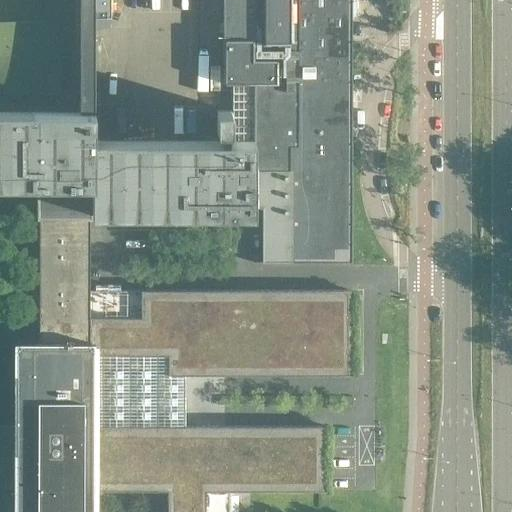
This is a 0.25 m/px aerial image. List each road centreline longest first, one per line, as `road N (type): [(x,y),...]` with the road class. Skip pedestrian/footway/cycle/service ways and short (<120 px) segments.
road 1 (secondary): [(507,511),(505,0)]
road 2 (secondary): [(456,0),(456,511)]
